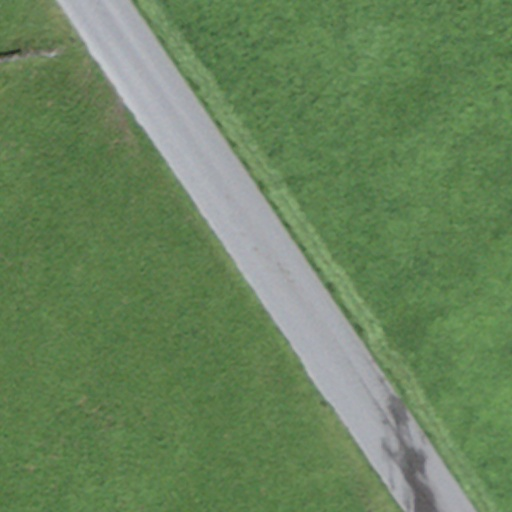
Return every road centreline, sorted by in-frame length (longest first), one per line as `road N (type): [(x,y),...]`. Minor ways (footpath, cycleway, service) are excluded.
road 1 (unclassified): [(91,0),(441,511)]
road 2 (track): [(344,370),(511,217)]
